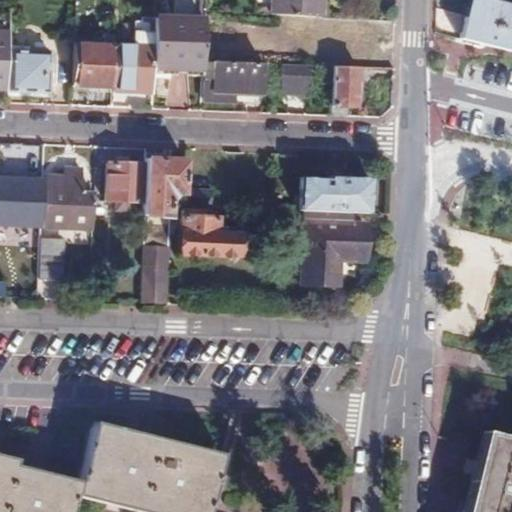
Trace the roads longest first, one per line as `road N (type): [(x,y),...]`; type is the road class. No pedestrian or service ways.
road 1 (residential): [(0,125),(411,142)]
road 2 (residential): [(405,336),(0,321)]
road 3 (residential): [(0,392),(396,412)]
road 4 (residential): [(405,336),(411,142)]
